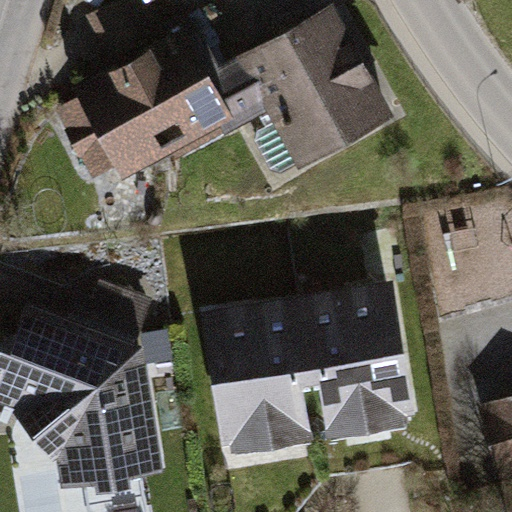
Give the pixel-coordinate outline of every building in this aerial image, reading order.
[(143,0),(111,0),(87,13),(110,61),(73,79),(79,93),(53,106),(92,173),(116,162),(123,174),(172,147),(177,157),(268,105),(238,51),(221,60),(202,28),(191,33),(185,20),(169,29),(152,1),(144,2),(143,0)] [(336,0),(332,0),(238,51),(268,105),(300,162),(395,109),(336,0)] [(511,219),(506,214),(432,222),(457,331),(511,314),(511,219)] [(393,274),(201,304),(223,446),(418,419),(393,274)] [(93,292),(76,287),(67,308),(138,336),(151,294),(100,275),(93,292)] [(67,308),(28,293),(15,327),(7,323),(0,340),(0,359),(2,361),(0,366),(0,398),(11,402),(59,456),(64,482),(96,477),(97,483),(133,479),(132,473),(165,467),(142,338),(138,336),(67,308)] [(511,397),(483,407),(504,475),(511,472),(511,397)]
